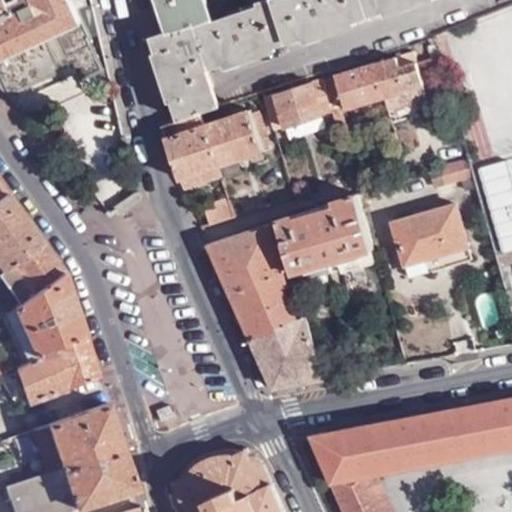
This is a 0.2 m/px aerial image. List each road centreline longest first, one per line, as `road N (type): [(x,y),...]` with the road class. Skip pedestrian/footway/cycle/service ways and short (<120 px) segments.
road 1 (residential): [(258,412),(152,169),(116,0)]
road 2 (residential): [(0,142),(79,250),(150,452)]
road 3 (residential): [(511,380),(267,429)]
